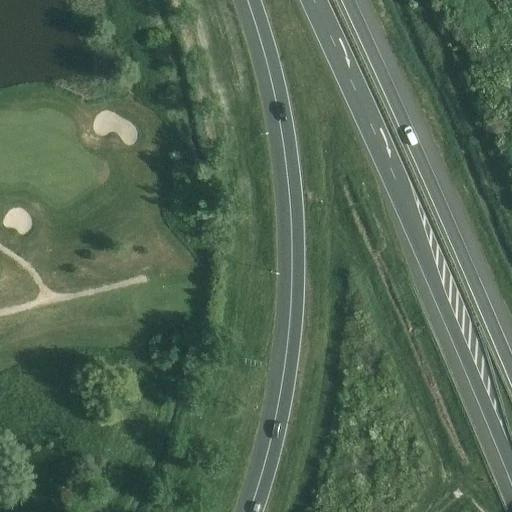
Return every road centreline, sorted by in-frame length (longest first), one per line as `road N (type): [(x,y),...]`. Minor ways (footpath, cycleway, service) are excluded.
road 1 (motorway): [(253,0),(280,73),(299,205),(297,344),(257,511)]
road 2 (motorway): [(312,0),(398,186),(511,470)]
road 3 (motorway): [(511,355),(347,0)]
